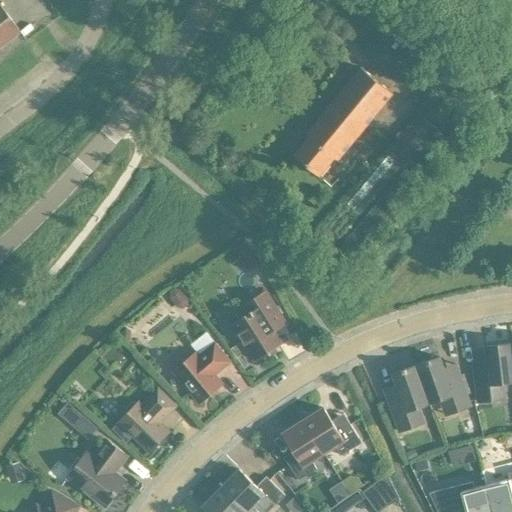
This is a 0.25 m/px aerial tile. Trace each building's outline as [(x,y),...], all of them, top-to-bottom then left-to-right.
[(0,45),(20,31),(0,4),(0,45)] [(499,97),(511,80),(511,77),(475,47),(460,65),(499,97)] [(335,157),(338,159),(393,93),(361,67),(306,133),(309,136),(294,155),(319,176),(335,157)] [(418,113),(392,145),(411,161),(437,130),(418,113)] [(400,165),(388,155),(311,247),(340,271),(417,179),(405,169),(338,248),(334,245),(400,165)] [(247,239),(246,240),(233,247),(247,270),(260,262),(247,239)] [(255,359),(282,342),(274,330),(286,322),(266,291),(244,305),(249,313),(232,324),(255,359)] [(177,364),(176,368),(173,370),(199,402),(222,383),(215,374),(230,361),(215,343),(199,355),(196,352),(187,359),(182,359),(177,364)] [(511,380),(511,348),(511,343),(485,346),(487,362),(474,364),(477,394),(479,401),(492,400),(491,389),(504,388),(503,382),(511,380)] [(440,356),(416,365),(429,402),(440,398),(443,405),(446,414),(457,410),(471,405),(459,373),(456,363),(443,367),(440,356)] [(396,384),(384,388),(388,399),(399,431),(413,426),(424,422),(421,413),(419,406),(429,402),(416,365),(392,373),(396,384)] [(126,408),(126,414),(113,428),(126,441),(132,434),(149,451),(169,431),(160,422),(176,405),(158,388),(142,405),(139,402),(138,403),(132,402),(126,408)] [(323,407),(303,420),(323,452),(335,445),(342,455),(362,442),(347,418),(335,425),(323,407)] [(464,430),(476,430),(475,411),(463,412),(464,430)] [(323,452),(303,420),(283,433),(294,451),(284,457),(298,480),(317,468),(312,460),(323,452)] [(93,456),(87,451),(67,477),(106,506),(125,480),(114,472),(127,455),(106,439),(93,456)] [(246,511),(262,511),(265,510),(267,511),(285,495),(266,476),(257,486),(239,469),(221,487),(246,511)] [(509,478),(486,484),(492,511),(511,511),(511,471),(508,472),(509,478)] [(401,501),(388,474),(363,493),(378,511),(383,511),(391,506),(401,501)] [(492,511),(486,484),(474,487),(472,481),(429,493),(438,511),(463,511),(466,511),(492,511)] [(246,511),(221,487),(203,506),(208,511),(246,511)] [(33,511),(74,511),(78,506),(52,491),(42,508),(37,506),(33,511)]
